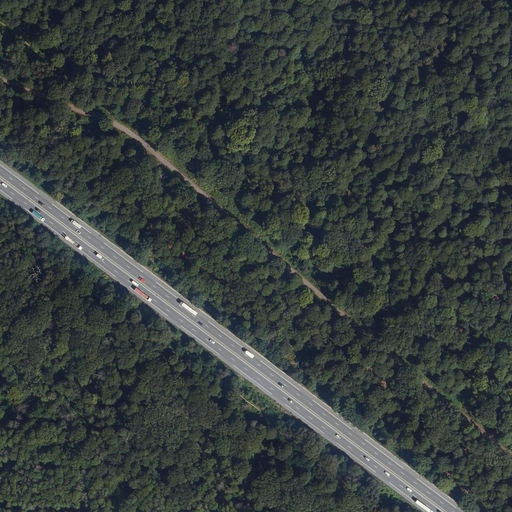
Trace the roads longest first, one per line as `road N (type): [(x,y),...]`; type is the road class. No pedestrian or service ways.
road 1 (motorway): [(455,511),(0,169)]
road 2 (motorway): [(0,185),(433,511)]
road 3 (track): [(511,459),(126,131)]
road 4 (unknown): [(58,68),(225,56),(511,130)]
road 5 (unknown): [(0,308),(154,342),(204,368),(378,511)]
road 6 (unknown): [(73,282),(0,438)]
road 7 (track): [(126,131),(187,0)]
road 8 (track): [(126,131),(0,78)]
